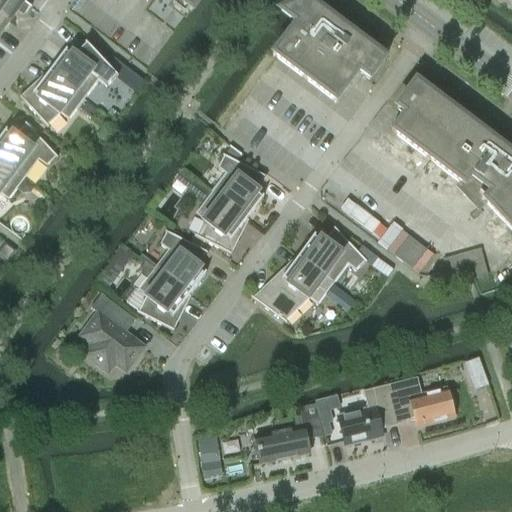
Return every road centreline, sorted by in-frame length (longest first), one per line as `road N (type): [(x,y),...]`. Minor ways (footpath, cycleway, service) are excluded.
road 1 (residential): [(192,511),(176,378),(182,353),(434,30)]
road 2 (residential): [(194,511),(511,429)]
